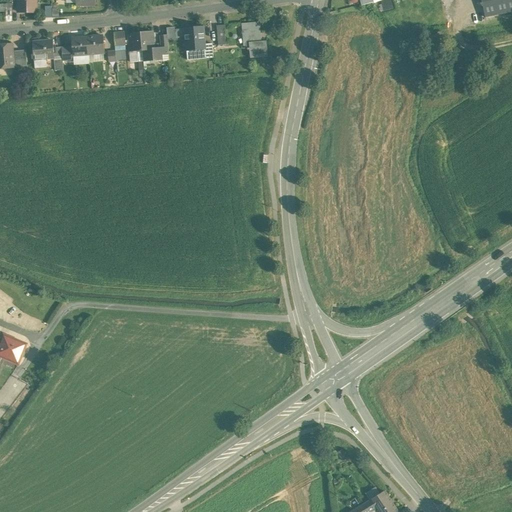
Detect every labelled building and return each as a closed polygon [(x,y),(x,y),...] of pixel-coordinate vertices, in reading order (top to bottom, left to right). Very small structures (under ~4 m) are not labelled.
[(18,0),(18,12),(36,12),(36,0),(18,0)] [(511,0),(480,0),(484,16),(511,11),(511,0)] [(260,22),(242,23),(244,49),(247,48),(248,50),(250,49),(250,58),(268,57),(267,41),(261,41),(260,22)] [(225,25),(217,26),(218,45),(226,44),(225,25)] [(174,27),(167,28),(168,40),(175,39),(174,27)] [(203,27),(185,28),(187,50),(188,60),(206,58),(204,44),(203,27)] [(167,28),(160,29),(161,41),(168,40),(167,28)] [(140,32),(132,33),(132,37),(128,37),(130,52),(137,51),(138,61),(143,61),(140,32)] [(149,32),(140,32),(143,61),(148,60),(147,50),(155,50),(153,37),(150,37),(149,32)] [(103,36),(87,37),(89,54),(105,53),(103,36)] [(87,37),(71,38),(73,56),(89,54),(87,37)] [(53,40),(33,42),(34,59),(54,58),(53,48),(53,40)] [(12,44),(0,45),(0,68),(14,67),(12,51),(12,44)] [(212,44),(204,44),(206,58),(214,57),(212,44)] [(69,46),(62,47),(62,57),(63,61),(70,60),(69,46)] [(62,47),(53,48),(54,58),(62,57),(62,47)] [(26,50),(12,51),(14,67),(27,66),(26,50)] [(115,51),(108,52),(109,62),(116,61),(115,51)] [(137,51),(130,52),(131,62),(138,61),(137,51)] [(62,57),(54,58),(55,71),(64,70),(63,61),(62,57)] [(27,344),(4,334),(0,342),(0,356),(2,357),(19,364),(22,357),(24,356),(25,353),(24,351),(27,344)] [(343,448),(337,453),(343,460),(349,456),(343,448)] [(397,511),(399,511),(385,490),(360,506),(363,511),(371,511),(375,509),(377,511),(397,511)]
